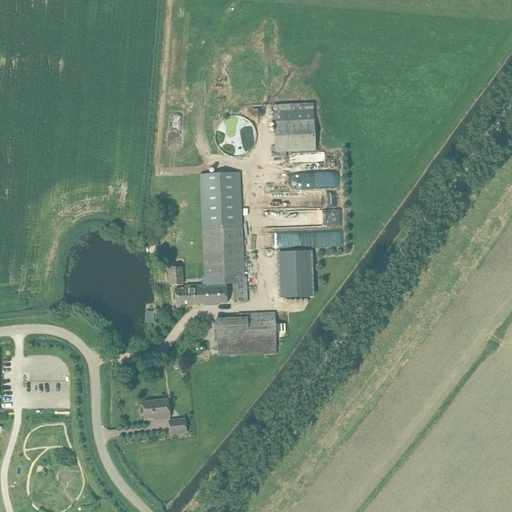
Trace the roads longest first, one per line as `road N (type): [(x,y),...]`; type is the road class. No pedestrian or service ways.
road 1 (unclassified): [(214,511),(511,96)]
road 2 (unclassified): [(148,511),(101,447),(91,369),(75,340),(32,327),(0,332)]
